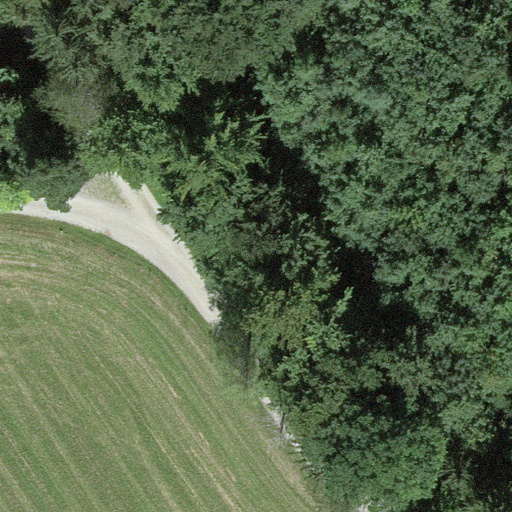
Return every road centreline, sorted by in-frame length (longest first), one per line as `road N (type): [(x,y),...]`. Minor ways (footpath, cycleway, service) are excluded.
road 1 (track): [(374,511),(348,491),(164,250),(12,0)]
road 2 (track): [(0,191),(38,198),(164,250)]
